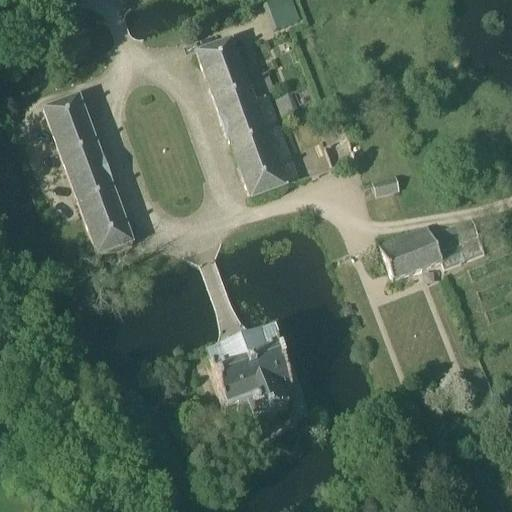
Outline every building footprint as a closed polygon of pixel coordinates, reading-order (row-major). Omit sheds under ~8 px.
[(253,106),(230,44),(192,57),(248,206),(285,192),(298,187),(267,102),(253,106)] [(132,249),(77,100),(39,114),(95,263),(132,249)] [(368,188),(372,202),(396,196),(392,182),(368,188)] [(468,225),(428,240),(425,232),(375,251),(390,289),(440,269),(436,259),(475,243),(468,225)] [(237,356),(202,367),(221,424),(244,416),(247,427),(285,414),(280,399),(289,396),(271,343),(237,356)]
